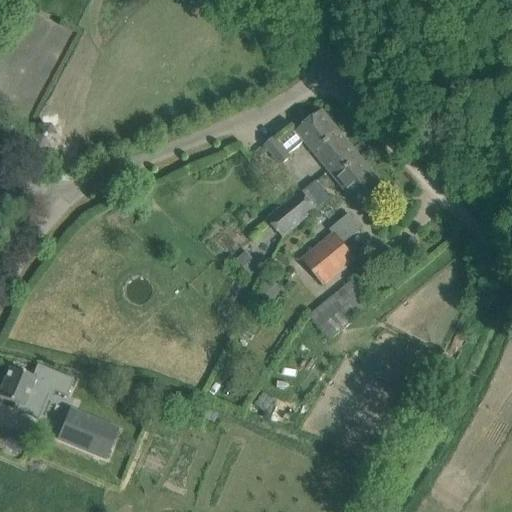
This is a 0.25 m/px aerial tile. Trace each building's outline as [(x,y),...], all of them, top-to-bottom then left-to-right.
[(327,170),(353,149),(322,111),(297,132),(294,128),(277,142),(275,139),(265,147),(281,166),(290,158),(288,155),(304,142),(327,170)] [(353,149),(327,170),(362,213),(388,191),(353,149)] [(267,220),(283,238),(317,210),(301,192),(267,220)] [(343,245),(362,229),(350,215),(331,231),(334,235),(343,245)] [(355,260),(334,235),(303,261),(324,286),(355,260)] [(246,252),(237,260),(250,276),(259,269),(246,252)] [(280,290),(267,280),(256,294),(270,304),(280,290)] [(312,317),(332,340),(372,306),(353,283),(312,317)] [(9,368),(0,389),(0,398),(14,405),(12,410),(38,420),(51,390),(55,392),(67,397),(74,381),(36,365),(30,377),(9,368)] [(58,440),(106,460),(118,429),(70,409),(58,440)]
